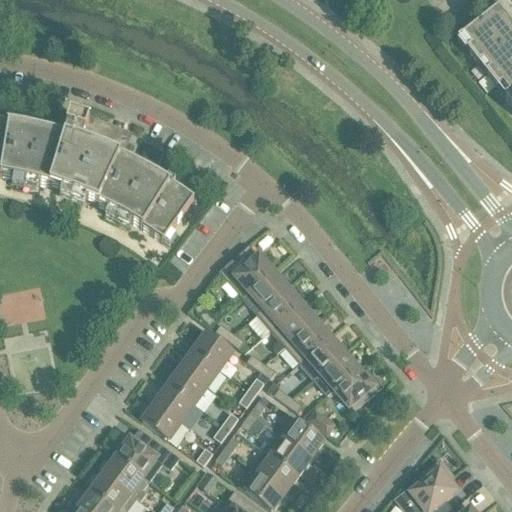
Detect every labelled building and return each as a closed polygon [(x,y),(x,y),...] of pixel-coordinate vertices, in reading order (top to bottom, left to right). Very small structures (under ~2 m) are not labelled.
[(495,11),(496,13),(458,43),(511,110),(511,18),(502,6),(495,11)] [(162,247),(193,205),(180,196),(156,181),(131,167),(119,162),(129,140),(99,128),(88,124),(87,129),(68,123),(63,140),(23,131),(0,126),(0,180),(24,185),(73,199),(119,221),(162,247)] [(242,303),(273,276),(258,259),(251,265),(242,256),(218,277),(242,303)] [(273,276),(242,303),(242,304),(256,319),(287,292),(273,276)] [(270,336),(301,309),(287,292),(256,319),(270,336)] [(315,325),(301,309),(270,336),(278,345),(272,350),(272,354),(276,359),(284,352),(315,325)] [(298,368),(329,341),(315,325),(284,352),(298,368)] [(229,347),(234,340),(222,331),(217,338),(229,347)] [(192,356),(219,375),(232,357),(206,338),(192,356)] [(234,340),(229,347),(241,355),(246,348),(234,340)] [(313,385),(344,358),(329,341),(298,368),(313,385)] [(206,392),(219,375),(192,356),(180,373),(206,392)] [(327,401),(333,395),(358,374),(344,358),(313,385),(327,401)] [(261,376),(266,369),(254,360),(249,367),(261,376)] [(266,369),(261,376),(272,384),(277,377),(266,369)] [(193,410),(206,392),(180,373),(167,391),(193,410)] [(358,374),(333,395),(348,412),(361,401),(365,405),(381,391),(367,375),(362,379),(358,374)] [(266,389),(259,384),(249,396),(256,402),(266,389)] [(181,427),(193,410),(167,391),(155,408),(181,427)] [(285,409),(290,402),(278,393),(273,400),(285,409)] [(256,402),(249,396),(241,407),(248,413),(256,402)] [(290,402),(285,409),(297,418),(302,410),(290,402)] [(167,445),(181,427),(155,408),(141,426),(167,445)] [(251,419),(258,425),(266,413),(259,408),(251,419)] [(327,440),(334,429),(315,415),(308,426),(327,440)] [(240,424),(233,418),(223,431),(231,436),(240,424)] [(249,436),(258,425),(251,419),(242,431),(249,436)] [(277,439),(310,463),(323,445),(290,420),(277,439)] [(231,436),(223,431),(215,442),(222,447),(231,436)] [(116,461),(149,485),(161,470),(169,476),(178,463),(144,438),(137,448),(129,443),(116,461)] [(297,480),(310,463),(277,439),(264,456),(297,480)] [(225,454),(232,459),(240,448),(233,442),(225,454)] [(198,465),(205,471),(214,459),(207,453),(198,465)] [(223,471),(232,459),(225,454),(216,466),(223,471)] [(284,498),(297,480),(264,456),(251,473),(284,498)] [(116,461),(103,479),(136,503),(141,506),(145,500),(141,497),(149,485),(116,461)] [(452,481),(440,465),(423,479),(427,484),(411,497),(419,507),(412,511),(442,511),(440,508),(455,496),(447,485),(452,481)] [(265,511),(273,511),(284,498),(251,473),(238,492),(265,511)] [(112,511),(129,511),(136,503),(103,479),(90,496),(112,511)] [(204,501),(210,483),(197,479),(191,497),(204,501)] [(112,511),(90,496),(78,511),(112,511)] [(223,511),(255,511),(234,496),(223,511)]
